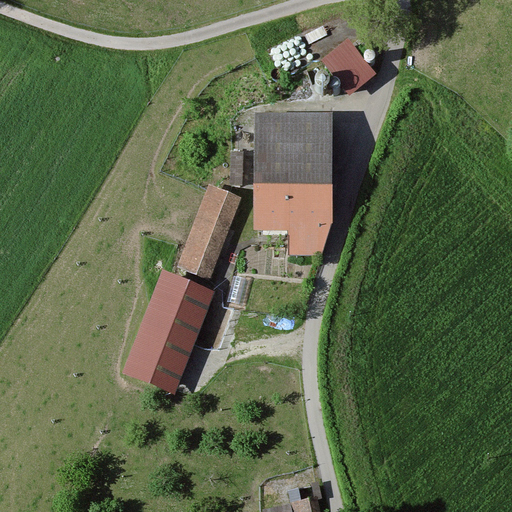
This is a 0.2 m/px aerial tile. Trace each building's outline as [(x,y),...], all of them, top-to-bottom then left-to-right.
[(322,71),(348,101),(374,78),(347,48),(322,71)] [(287,261),(321,260),(331,234),(327,124),(249,127),(253,243),(287,241),(287,261)] [(240,205),(205,192),(176,275),(211,287),(240,205)] [(123,382),(175,401),(212,301),(160,282),(123,382)] [(296,511),(324,511),(321,492),(294,497),(296,511)] [(295,511),(292,499),(265,506),(266,511),(295,511)]
